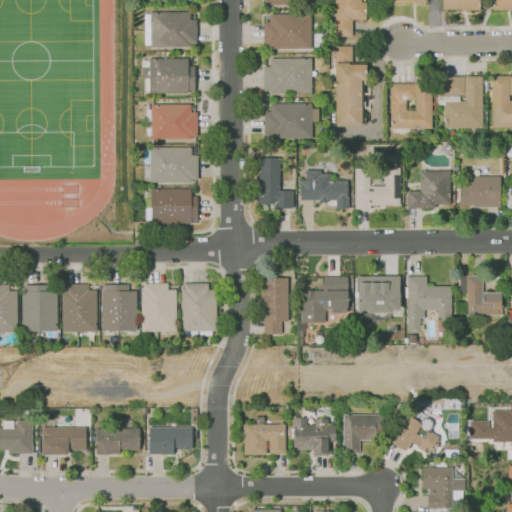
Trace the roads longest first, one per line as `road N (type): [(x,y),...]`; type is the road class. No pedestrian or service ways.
road 1 (residential): [(216,511),(215,401),(240,327),(230,0)]
road 2 (residential): [(0,252),(511,241)]
road 3 (residential): [(216,487),(0,486)]
road 4 (residential): [(378,489),(216,487)]
